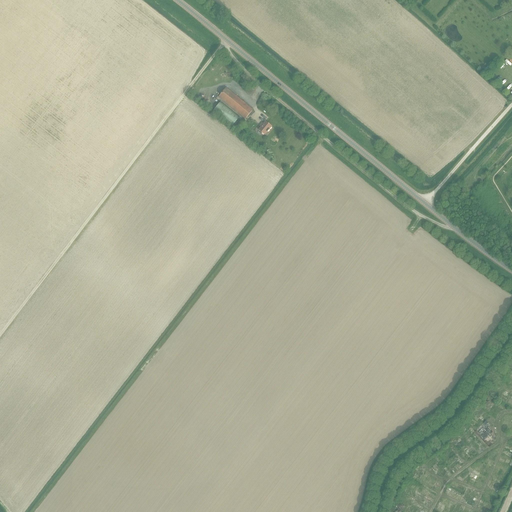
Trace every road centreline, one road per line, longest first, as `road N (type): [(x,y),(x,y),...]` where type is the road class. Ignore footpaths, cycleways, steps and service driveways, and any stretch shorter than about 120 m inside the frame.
road 1 (unclassified): [(225,39),(257,83),(415,212),(454,228)]
road 2 (tertiary): [(454,228),(225,39)]
